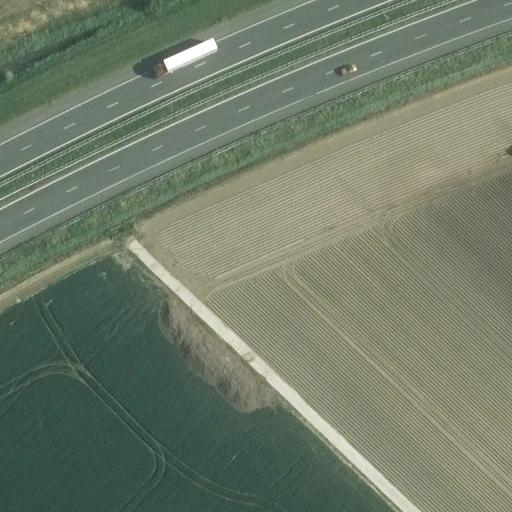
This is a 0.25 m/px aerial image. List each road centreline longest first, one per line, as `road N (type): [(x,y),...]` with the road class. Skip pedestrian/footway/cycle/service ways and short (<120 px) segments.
road 1 (motorway): [(0,226),(262,100),(511,4)]
road 2 (track): [(410,511),(128,243)]
road 3 (motorway): [(350,0),(0,161)]
